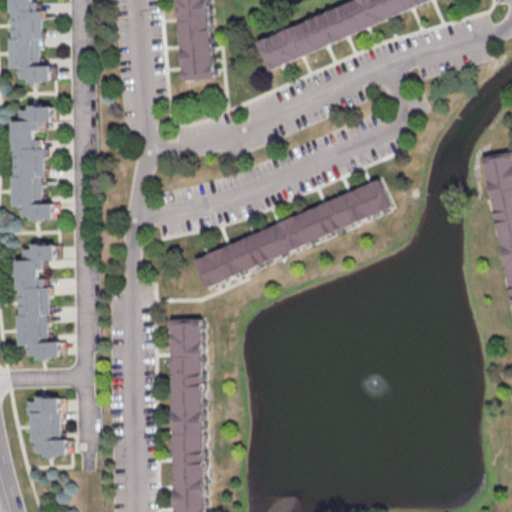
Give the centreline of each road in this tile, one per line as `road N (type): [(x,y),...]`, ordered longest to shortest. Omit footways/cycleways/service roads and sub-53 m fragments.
road 1 (residential): [(136,511),(130,249),(150,148),(217,142),(388,64),(492,36)]
road 2 (residential): [(136,0),(150,148)]
